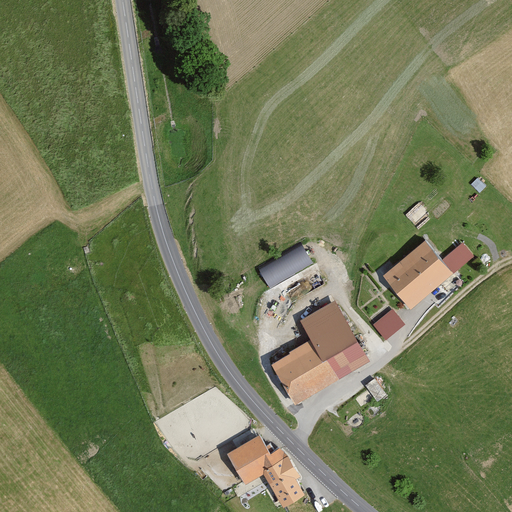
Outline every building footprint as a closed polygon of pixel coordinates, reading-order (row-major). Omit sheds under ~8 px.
[(421,237),(379,271),(408,308),(451,274),(421,237)] [(473,256),(463,244),(444,261),(454,272),(473,256)] [(298,248),(251,272),(263,294),(310,270),(298,248)] [(307,340),(270,360),(293,402),(370,360),(334,295),(295,317),(307,340)] [(387,304),(369,321),(384,337),(402,320),(387,304)] [(375,374),(365,381),(377,399),(387,392),(375,374)] [(255,431),(222,449),(241,483),(261,472),(279,504),(302,491),(276,444),(266,450),(255,431)]
